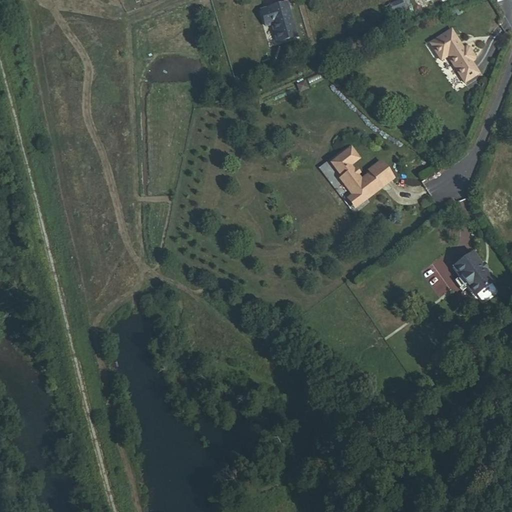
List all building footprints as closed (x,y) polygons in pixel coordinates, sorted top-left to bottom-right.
[(270,47),(288,42),(278,8),(252,16),(257,32),(264,30),(270,47)] [(382,20),(393,16),(390,8),(379,12),(382,20)] [(462,61),(465,60),(466,57),(460,47),(457,46),(454,48),(443,28),(421,41),(431,58),(438,54),(453,82),(469,73),(462,61)] [(345,197),(384,171),(372,153),(359,162),(360,164),(351,171),(340,155),(350,149),(342,138),(322,152),(332,167),(330,168),(341,186),(338,187),(345,197)] [(474,287),(492,272),(468,245),(451,260),(474,287)]
